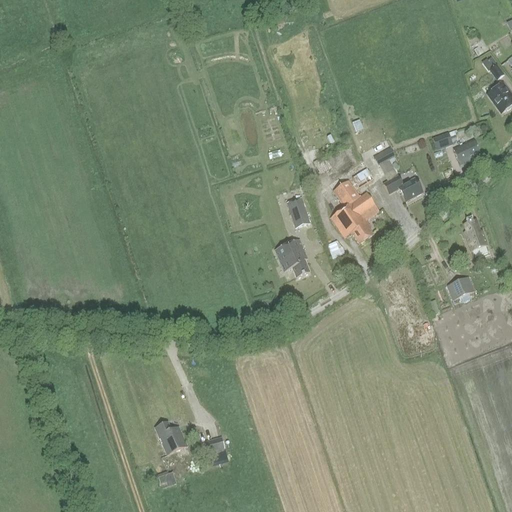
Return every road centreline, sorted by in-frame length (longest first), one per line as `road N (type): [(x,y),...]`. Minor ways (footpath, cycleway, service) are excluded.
road 1 (unclassified): [(0,334),(196,345),(277,332),(410,238),(511,144)]
road 2 (track): [(85,340),(141,511)]
